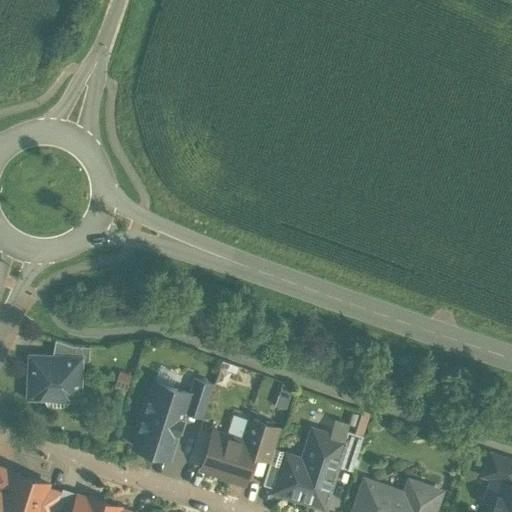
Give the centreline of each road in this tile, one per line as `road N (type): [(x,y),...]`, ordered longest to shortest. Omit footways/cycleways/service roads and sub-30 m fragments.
road 1 (secondary): [(511,359),(253,269)]
road 2 (residential): [(0,437),(227,511)]
road 3 (secondary): [(88,235),(253,269)]
road 4 (secondary): [(253,269),(104,198)]
